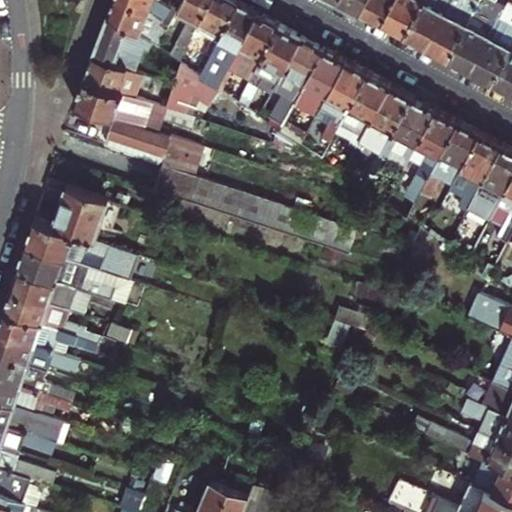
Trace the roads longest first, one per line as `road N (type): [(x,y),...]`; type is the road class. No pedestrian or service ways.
road 1 (residential): [(511,118),(293,0)]
road 2 (tertiary): [(16,0),(24,78),(17,147)]
